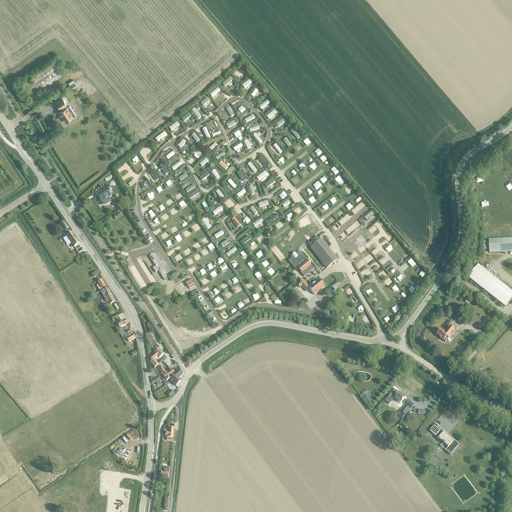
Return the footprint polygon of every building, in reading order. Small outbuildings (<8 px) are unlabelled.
[(222,89),(230,83),(227,80),(220,85),(222,89)] [(242,91),(249,85),(247,82),(239,87),(242,91)] [(216,89),(207,95),(210,99),(218,93),(216,89)] [(75,116),(69,106),(65,109),(63,107),(66,105),(62,99),(56,103),(60,109),(62,111),(59,113),(65,123),(75,116)] [(243,108),(236,113),(238,116),(245,111),(243,108)] [(223,112),(229,119),(232,117),(227,109),(223,112)] [(265,120),(269,123),(275,114),(272,111),(265,120)] [(176,123),(166,129),(169,133),(178,127),(176,123)] [(232,138),(243,132),(241,129),(230,135),(232,138)] [(162,133),(153,141),(155,144),(164,136),(162,133)] [(194,135),(188,137),(191,146),(198,143),(194,135)] [(258,146),(260,143),(253,135),(250,137),(258,146)] [(181,140),(175,148),(179,151),(185,143),(181,140)] [(245,151),(250,149),(246,141),(241,143),(245,151)] [(237,150),(240,148),(239,145),(231,149),(235,155),(238,153),(237,150)] [(269,148),(274,157),(279,154),(274,145),(269,148)] [(137,153),(141,158),(149,152),(146,147),(137,153)] [(196,151),(188,158),(191,160),(198,153),(196,151)] [(171,153),(163,159),(165,162),(173,156),(171,153)] [(260,157),(256,160),(261,167),(264,165),(260,157)] [(204,160),(196,166),(199,169),(206,162),(204,160)] [(178,162),(168,170),(171,173),(180,165),(178,162)] [(222,172),(226,169),(219,163),(216,166),(222,172)] [(245,166),(251,175),(255,173),(248,164),(245,166)] [(159,165),(157,168),(159,170),(157,171),(163,177),(166,173),(159,165)] [(233,176),(240,186),(245,182),(239,172),(233,176)] [(260,181),(266,177),(263,172),(254,179),(256,183),(259,181),(260,181)] [(152,173),(145,176),(149,185),(156,182),(152,173)] [(182,175),(175,181),(178,184),(184,177),(182,175)] [(336,179),(331,182),(336,189),(341,186),(336,179)] [(223,185),(229,193),(234,189),(228,181),(223,185)] [(104,192),(98,195),(101,201),(98,203),(101,207),(110,202),(108,199),(111,196),(108,191),(111,189),(110,189),(108,185),(102,189),(104,192)] [(247,199),(253,198),(251,187),(245,188),(247,199)] [(235,200),(244,194),(242,191),(233,197),(235,200)] [(213,194),(218,202),(222,199),(217,192),(213,194)] [(274,198),(278,202),(283,198),(280,194),(274,198)] [(222,205),(225,208),(232,202),(230,199),(222,205)] [(281,210),(288,205),(285,202),(279,207),(281,210)] [(199,206),(204,214),(207,212),(202,204),(199,206)] [(212,217),(221,211),(218,208),(210,214),(212,217)] [(367,221),(374,215),(371,212),(364,218),(367,221)] [(231,219),(228,222),(234,230),(238,227),(231,219)] [(205,231),(209,229),(203,220),(199,222),(205,231)] [(258,220),(250,226),(252,229),(261,223),(258,220)] [(361,220),(357,222),(361,228),(365,226),(361,220)] [(213,241),(221,235),(219,232),(211,238),(213,241)] [(79,244),(71,233),(66,236),(74,247),(79,244)] [(327,268),(337,260),(320,240),(320,241),(317,237),(308,244),(311,248),(327,268)] [(511,239),(510,240),(489,241),(489,252),(511,251),(511,239)] [(309,248),(306,251),(312,259),(315,256),(309,248)] [(232,249),(223,256),(225,259),(234,252),(232,249)] [(310,266),(306,261),(307,261),(300,252),(298,254),(296,253),(291,257),(291,259),(288,262),(295,270),(297,269),(301,273),(304,277),(313,269),(310,266)] [(155,267),(155,266),(158,265),(152,255),(149,257),(155,267)] [(505,307),(511,297),(511,292),(478,266),(468,278),(505,307)] [(158,271),(164,280),(167,278),(161,269),(159,271),(158,271)] [(102,290),(106,288),(101,279),(97,282),(98,284),(96,285),(99,290),(101,289),(102,290)] [(191,279),(185,282),(189,290),(195,286),(191,279)] [(306,292),(309,289),(308,288),(304,283),(302,280),(297,285),(300,289),(302,287),(306,292)] [(318,280),(308,288),(309,289),(314,295),(324,287),(318,280)] [(102,290),(100,292),(101,294),(106,303),(108,301),(110,304),(114,302),(106,288),(102,290)] [(119,316),(115,318),(116,319),(119,318),(121,322),(117,323),(117,324),(119,328),(120,327),(121,328),(124,326),(123,326),(127,324),(125,319),(122,314),(119,316)] [(445,342),(455,330),(451,327),(446,334),(441,330),(439,332),(438,332),(436,334),(437,335),(436,335),(440,338),(440,339),(442,341),(443,340),(445,342)] [(128,343),(135,339),(130,330),(126,332),(127,333),(125,335),(124,334),(124,333),(121,328),(117,330),(122,338),(123,338),(124,339),(126,338),(126,339),(128,343)] [(155,353),(150,358),(152,361),(149,363),(154,368),(158,365),(153,359),(157,357),(158,356),(159,358),(163,354),(159,349),(155,353)] [(165,373),(162,366),(157,369),(158,372),(159,371),(161,375),(165,373)] [(172,374),(174,373),(172,369),(162,375),(166,381),(170,378),(173,376),(172,374)] [(183,374),(179,370),(174,374),(175,375),(170,380),(176,386),(181,381),(178,379),(183,374)] [(400,404),(405,398),(399,392),(394,398),(400,404)] [(373,404),(368,396),(365,398),(370,406),(373,404)] [(406,406),(401,412),(405,416),(410,410),(406,406)] [(434,426),(429,431),(436,437),(441,432),(434,426)] [(164,431),(163,433),(166,433),(166,436),(167,436),(167,437),(167,438),(167,440),(173,441),(174,433),(164,432),(164,431)] [(444,432),(438,439),(439,439),(448,447),(448,448),(446,451),(450,455),(459,446),(460,446),(444,432)] [(121,460),(127,452),(124,450),(118,458),(121,460)] [(160,467),(159,471),(161,471),(160,477),(168,478),(169,468),(160,467)]
